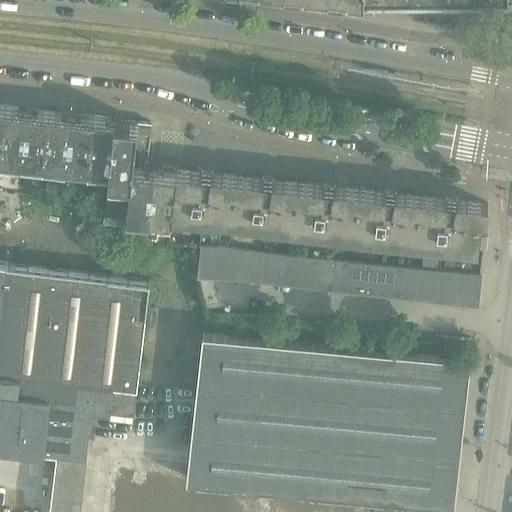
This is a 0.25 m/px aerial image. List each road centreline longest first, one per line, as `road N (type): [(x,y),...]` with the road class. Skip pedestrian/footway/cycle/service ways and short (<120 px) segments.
road 1 (secondary): [(0,59),(185,83),(300,124),(511,157)]
road 2 (secondary): [(511,82),(0,3)]
road 3 (unclassified): [(510,339),(223,295)]
road 4 (unclassified): [(492,511),(510,339)]
